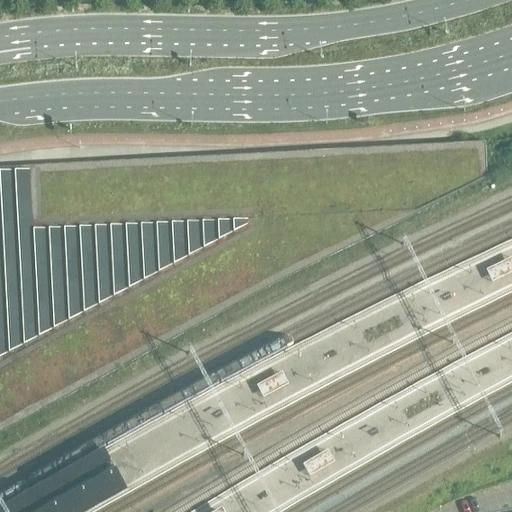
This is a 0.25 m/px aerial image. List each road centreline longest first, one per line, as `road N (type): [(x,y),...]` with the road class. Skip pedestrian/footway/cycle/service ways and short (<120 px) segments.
road 1 (secondary): [(0,102),(133,92),(299,95),(373,87),(511,52)]
road 2 (secondary): [(469,0),(370,24),(0,38)]
